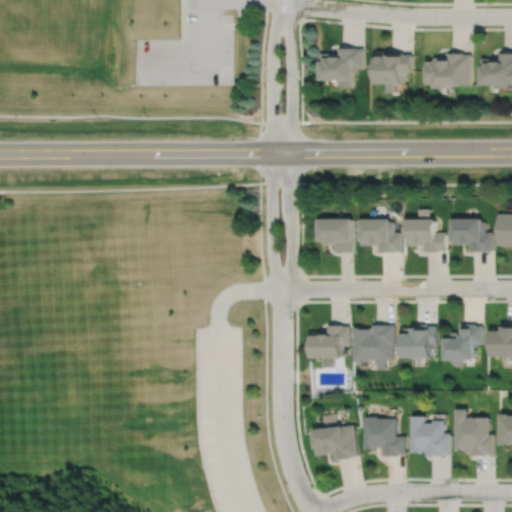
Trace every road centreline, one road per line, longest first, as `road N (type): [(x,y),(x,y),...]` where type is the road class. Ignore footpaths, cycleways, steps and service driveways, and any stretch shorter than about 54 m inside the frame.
road 1 (tertiary): [(0,151),(511,150)]
road 2 (residential): [(511,286),(283,288)]
road 3 (residential): [(284,2),(413,15),(511,14)]
road 4 (residential): [(310,511),(285,437),(283,288)]
road 5 (residential): [(511,490),(375,491),(313,511)]
road 6 (residential): [(284,2),(272,50),(270,151)]
road 7 (residential): [(291,151),(284,2)]
road 8 (residential): [(270,151),(272,245),(283,288)]
road 9 (residential): [(283,288),(291,151)]
